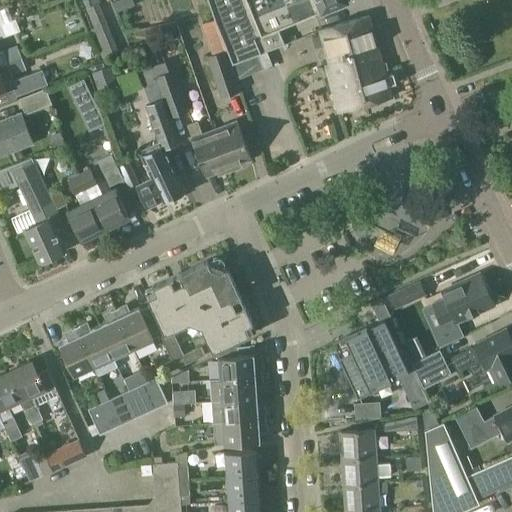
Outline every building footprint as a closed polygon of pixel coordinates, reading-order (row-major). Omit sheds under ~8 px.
[(79,0),(92,32),(102,58),(118,52),(119,52),(108,26),(98,2),(101,2),(99,0),(79,0)] [(285,44),(279,29),(348,0),(208,0),(233,63),(285,44)] [(0,24),(12,20),(8,8),(0,11),(0,24)] [(375,36),(373,29),(370,16),(321,30),(330,64),(327,65),(339,111),(392,97),(375,36)] [(12,20),(0,24),(0,38),(20,30),(16,19),(12,20)] [(175,24),(162,28),(163,30),(166,34),(172,37),(175,38),(180,37),(175,24)] [(0,66),(7,63),(22,58),(17,46),(0,52),(0,66)] [(239,91),(225,51),(208,57),(221,97),(239,91)] [(233,64),(238,79),(263,69),(258,55),(257,54),(236,63),(233,64)] [(26,69),(22,58),(7,63),(12,74),(26,69)] [(173,70),(172,71),(168,60),(152,66),(163,97),(171,117),(188,111),(173,70)] [(97,88),(117,81),(112,66),(92,73),(97,88)] [(152,66),(138,71),(149,103),(163,97),(152,66)] [(0,94),(14,89),(17,96),(48,84),(42,70),(11,82),(11,80),(3,83),(0,74),(0,94)] [(68,89),(76,105),(92,97),(84,81),(68,89)] [(51,103),(45,88),(19,99),(25,114),(51,103)] [(180,143),(171,117),(163,97),(149,103),(145,105),(158,142),(160,141),(163,147),(164,148),(180,143)] [(21,113),(0,121),(0,155),(32,143),(21,113)] [(191,138),(191,139),(205,177),(217,173),(218,176),(230,172),(215,129),(203,134),(198,120),(187,125),(192,138),(191,138)] [(215,129),(230,172),(242,167),(241,163),(252,159),(237,121),(215,129)] [(55,146),(64,142),(61,133),(51,137),(55,146)] [(170,162),(164,148),(163,147),(160,141),(158,142),(140,151),(149,172),(152,178),(137,185),(147,208),(163,201),(163,202),(172,198),(173,201),(182,196),(181,194),(185,192),(171,162),(170,162)] [(97,160),(110,186),(124,179),(111,153),(97,160)] [(27,203),(31,211),(13,220),(18,232),(26,228),(40,260),(66,248),(42,197),(49,194),(34,162),(13,171),(20,187),(17,189),(23,204),(27,203)] [(80,175),(86,188),(97,184),(90,170),(80,175)] [(86,189),(86,188),(80,175),(69,180),(75,194),(86,189)] [(114,188),(91,199),(105,228),(129,217),(114,188)] [(91,199),(68,211),(82,240),(105,228),(91,199)] [(191,323),(197,325),(216,269),(210,267),(207,260),(179,273),(171,277),(153,285),(156,292),(148,296),(151,303),(165,334),(161,335),(172,360),(162,365),(165,373),(191,361),(205,354),(201,347),(191,351),(183,355),(172,330),(190,322),(191,323)] [(216,269),(197,325),(202,326),(213,351),(250,333),(246,325),(252,322),(227,268),(221,271),(216,269)] [(446,298),(434,304),(442,323),(455,317),(457,322),(493,305),(479,273),(443,290),(446,298)] [(390,295),(396,307),(425,294),(419,281),(390,295)] [(124,305),(116,309),(133,348),(154,339),(154,338),(161,335),(165,334),(151,303),(140,309),(139,307),(127,312),(124,305)] [(109,320),(99,325),(114,357),(133,348),(116,309),(106,314),(109,320)] [(338,340),(333,342),(347,371),(351,380),(358,395),(400,375),(409,371),(385,318),(339,340),(338,340)] [(118,365),(114,357),(99,325),(88,330),(85,324),(76,328),(93,366),(94,366),(98,374),(118,365)] [(73,375),(93,366),(76,328),(67,332),(70,339),(59,344),(73,375)] [(492,365),(500,382),(511,376),(511,340),(506,328),(475,343),(476,346),(451,358),(458,371),(483,359),(487,368),(492,365)] [(219,357),(220,378),(220,379),(263,376),(263,367),(255,368),(253,346),(238,347),(238,355),(219,357)] [(452,373),(440,348),(411,362),(423,387),(452,373)] [(32,360),(8,371),(21,399),(21,400),(32,423),(36,422),(43,418),(38,407),(37,405),(57,395),(54,388),(56,387),(47,368),(37,372),(32,360)] [(143,369),(123,378),(129,390),(134,388),(145,383),(149,381),(143,369)] [(409,371),(400,375),(415,408),(428,401),(413,369),(409,371)] [(8,371),(0,375),(0,415),(2,419),(1,419),(9,436),(11,440),(22,435),(8,405),(9,405),(21,400),(21,399),(8,371)] [(263,376),(220,379),(220,378),(210,379),(210,380),(212,402),(257,398),(256,385),(264,385),(263,376)] [(149,381),(145,383),(157,408),(168,402),(156,377),(149,381)] [(146,413),(157,408),(145,383),(134,388),(146,413)] [(134,418),(146,413),(134,388),(129,390),(122,393),(134,418)] [(172,392),(173,405),(182,404),(181,391),(172,392)] [(123,423),(134,418),(122,393),(111,398),(123,423)] [(109,399),(100,403),(112,429),(123,423),(111,398),(109,399)] [(257,398),(212,402),(213,423),(266,419),(266,410),(258,410),(257,398)] [(381,416),(380,402),(354,403),(355,418),(381,416)] [(100,434),(112,429),(100,403),(99,404),(88,409),(100,434)] [(183,418),(182,404),(173,405),(174,418),(183,418)] [(511,405),(484,420),(477,405),(455,417),(471,448),(503,431),(508,440),(511,437),(511,405)] [(431,407),(423,409),(425,430),(439,424),(431,407)] [(402,430),(417,429),(416,416),(401,419),(402,430)] [(267,428),(266,419),(213,423),(215,445),(225,444),(260,442),(259,428),(267,428)] [(49,450),(36,422),(32,423),(45,452),(49,450)] [(477,497),(511,481),(511,455),(480,469),(467,475),(460,458),(443,422),(439,424),(425,430),(433,511),(458,511),(479,503),(477,497)] [(341,431),(340,431),(342,458),(376,456),(374,429),(341,431)] [(46,455),(53,470),(72,461),(65,446),(46,455)] [(18,454),(17,455),(30,481),(53,470),(46,455),(43,449),(31,454),(29,450),(18,455),(18,454)] [(257,450),(226,452),(228,476),(259,474),(257,450)] [(408,456),(408,467),(420,466),(419,455),(408,456)] [(478,465),(473,467),(467,455),(460,458),(467,475),(480,469),(478,465)] [(376,456),(342,458),(344,485),(378,482),(376,456)] [(155,484),(179,483),(179,480),(178,465),(178,462),(154,464),(155,484)] [(152,474),(152,464),(141,465),(142,474),(152,474)] [(179,480),(189,479),(188,465),(178,465),(179,480)] [(260,498),(259,474),(228,476),(229,500),(260,498)] [(190,494),(189,479),(179,480),(179,483),(180,495),(185,495),(190,494)] [(378,482),(344,485),(345,511),(380,509),(378,482)] [(156,496),(180,495),(179,483),(155,484),(156,496)] [(181,511),(181,503),(180,495),(156,496),(148,504),(148,511),(181,511)] [(261,511),(260,498),(229,500),(229,511),(261,511)]
